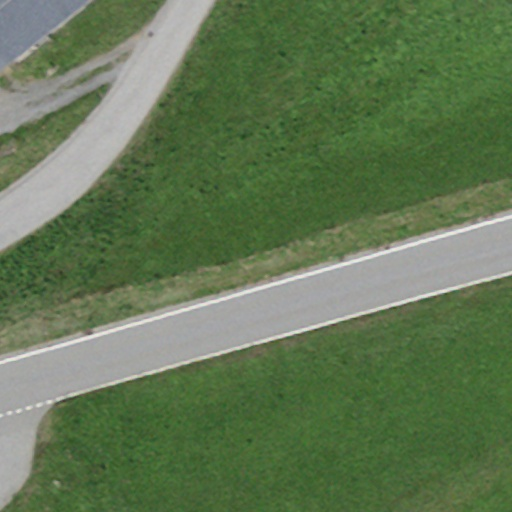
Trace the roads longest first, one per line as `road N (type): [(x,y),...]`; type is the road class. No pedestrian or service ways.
road 1 (tertiary): [(0,390),(511,246)]
road 2 (residential): [(0,229),(62,187),(112,132),(190,0)]
